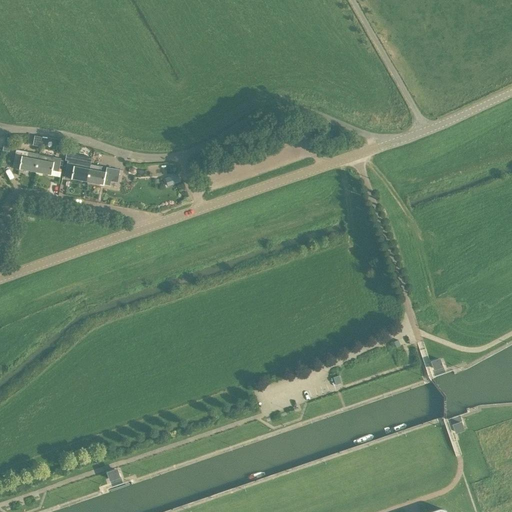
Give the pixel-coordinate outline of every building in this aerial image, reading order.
[(40,146),(42,138),(42,137),(35,135),(34,140),(33,145),(40,146)] [(47,147),(48,141),(49,139),(42,138),(40,146),(47,147)] [(22,153),(16,152),(14,163),(20,164),(19,169),(35,172),(39,154),(28,152),(27,157),(22,156),(22,153)] [(39,154),(35,172),(52,175),(52,170),(59,171),(61,159),(39,154)] [(79,167),(74,166),(75,161),(69,160),(65,177),(71,178),(71,179),(87,182),(91,164),(80,162),(79,167)] [(106,172),(101,171),(102,166),(91,164),(87,182),(110,186),(111,181),(118,182),(120,169),(107,167),(106,172)] [(168,186),(180,181),(178,175),(165,179),(168,186)] [(439,359),(432,362),(434,369),(442,366),(439,359)] [(339,376),(334,378),(336,385),(342,384),(339,376)] [(461,423),(454,425),(456,432),(463,430),(461,423)] [(117,470),(108,473),(110,479),(119,477),(117,470)]
